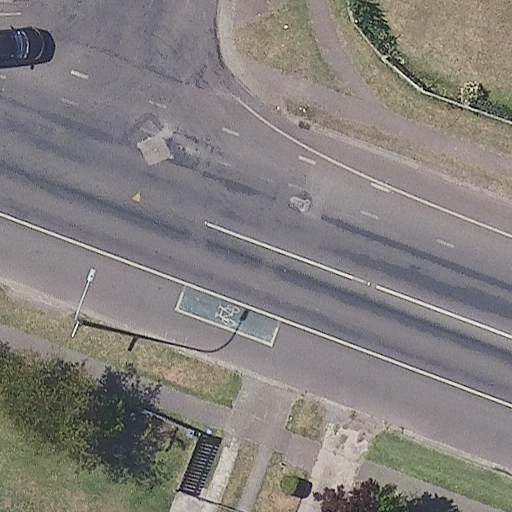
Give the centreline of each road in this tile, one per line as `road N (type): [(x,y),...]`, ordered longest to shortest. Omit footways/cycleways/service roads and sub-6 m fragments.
road 1 (tertiary): [(101,182),(511,335)]
road 2 (residential): [(153,0),(101,182)]
